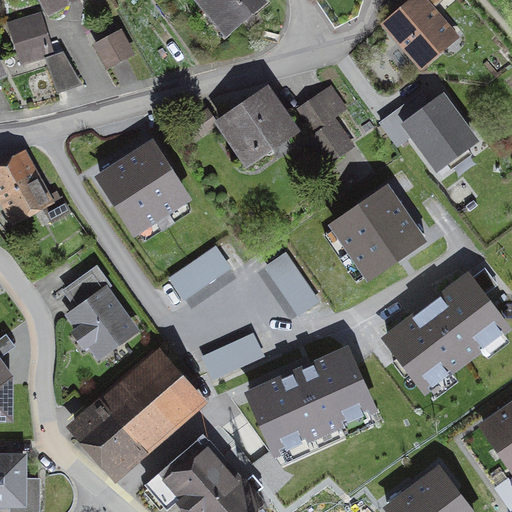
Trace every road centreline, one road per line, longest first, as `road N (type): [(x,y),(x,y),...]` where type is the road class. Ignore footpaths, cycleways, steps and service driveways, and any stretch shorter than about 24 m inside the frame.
road 1 (residential): [(0,136),(275,65),(306,43),(297,0)]
road 2 (residential): [(0,260),(36,304),(57,452),(102,492)]
